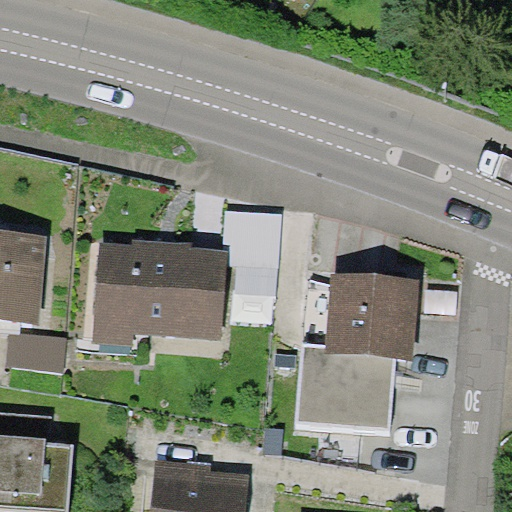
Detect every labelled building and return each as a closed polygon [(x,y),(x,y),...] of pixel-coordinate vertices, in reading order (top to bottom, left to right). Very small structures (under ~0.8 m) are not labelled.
[(35,252),(0,249),(0,329),(30,332),(35,252)] [(219,262),(89,253),(82,351),(213,360),(219,262)] [(409,293),(320,286),(313,367),(402,374),(409,293)] [(38,428),(0,425),(0,511),(64,511),(67,462),(36,460),(38,428)] [(231,511),(233,490),(146,482),(143,511),(231,511)]
